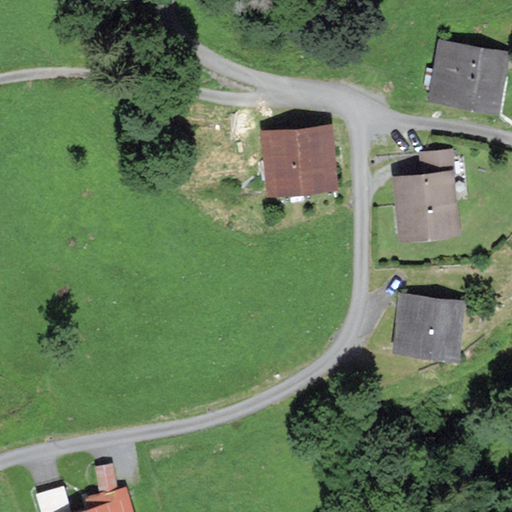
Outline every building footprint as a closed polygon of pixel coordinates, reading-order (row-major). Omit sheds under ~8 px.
[(442,41),(433,95),(497,105),(505,52),(442,41)] [(329,126),(266,132),(270,184),(333,179),(329,126)] [(397,174),(403,233),(458,227),(450,149),(423,152),(425,171),(397,174)] [(402,293),(396,346),(455,353),(461,299),(402,293)] [(114,484),(111,463),(99,464),(101,485),(114,484)] [(71,511),(131,511),(124,487),(92,496),(94,506),(71,511)]
